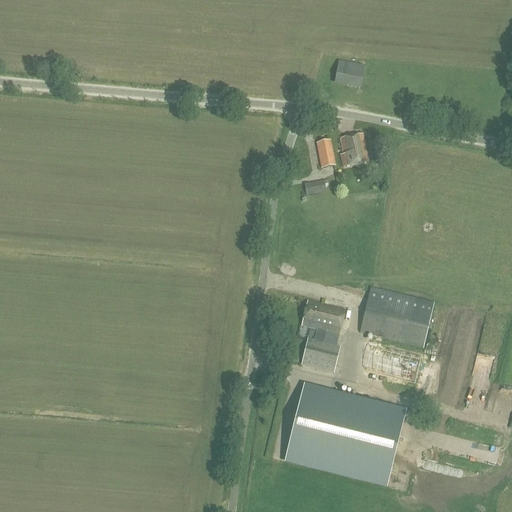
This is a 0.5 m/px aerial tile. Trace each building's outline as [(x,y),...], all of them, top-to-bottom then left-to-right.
[(336,82),(361,87),(365,67),(339,62),(336,82)] [(341,156),(344,168),(369,163),(366,151),(366,148),(363,135),(341,139),(344,155),(341,156)] [(317,144),(322,169),(335,166),(330,141),(317,144)] [(304,185),(308,202),(327,198),(324,182),(304,185)] [(360,333),(423,349),(434,304),(371,289),(360,333)] [(301,366),(333,374),(337,358),(340,347),(336,346),(324,343),(326,334),(339,336),(345,311),(308,302),(301,327),(317,331),(314,341),(308,339),(305,350),(301,366)] [(363,357),(367,347),(362,345),(357,354),(363,357)] [(384,390),(388,384),(383,381),(379,386),(384,390)] [(405,412),(304,387),(286,462),(386,487),(405,412)]
